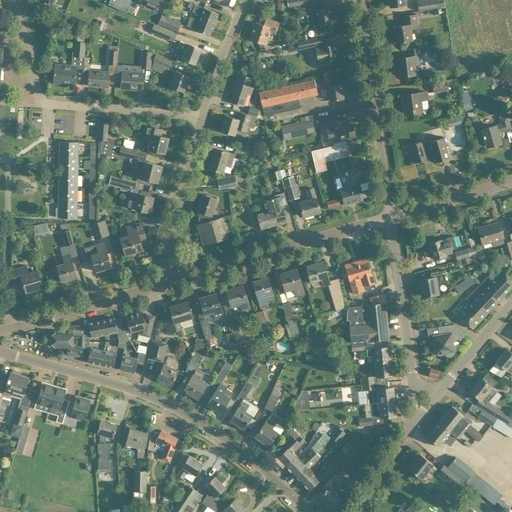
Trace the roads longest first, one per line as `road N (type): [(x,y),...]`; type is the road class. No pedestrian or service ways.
road 1 (tertiary): [(304,511),(271,474),(180,410),(0,350)]
road 2 (residential): [(202,117),(40,102),(9,0)]
road 3 (residential): [(163,287),(388,216)]
road 4 (residential): [(388,216),(359,0)]
road 5 (residential): [(163,287),(202,117)]
road 6 (unclassified): [(0,330),(163,287)]
road 7 (residential): [(412,380),(388,216)]
road 8 (residential): [(388,216),(511,180)]
road 9 (residential): [(202,117),(244,0)]
